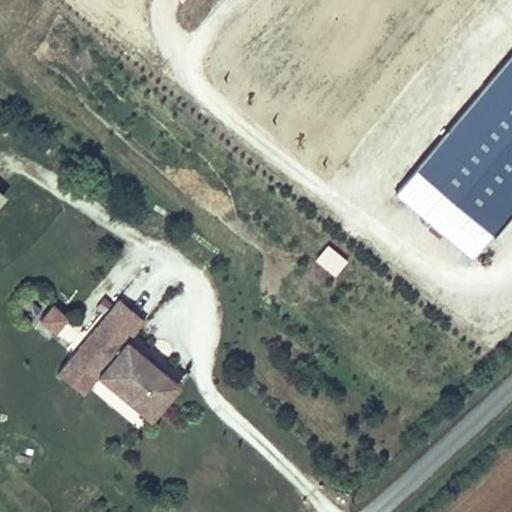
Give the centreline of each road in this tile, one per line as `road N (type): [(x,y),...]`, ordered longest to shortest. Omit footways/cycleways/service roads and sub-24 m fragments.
road 1 (unknown): [(314,511),(199,396),(193,365),(200,303),(191,283),(170,274),(132,298)]
road 2 (unclassified): [(374,511),(511,385)]
